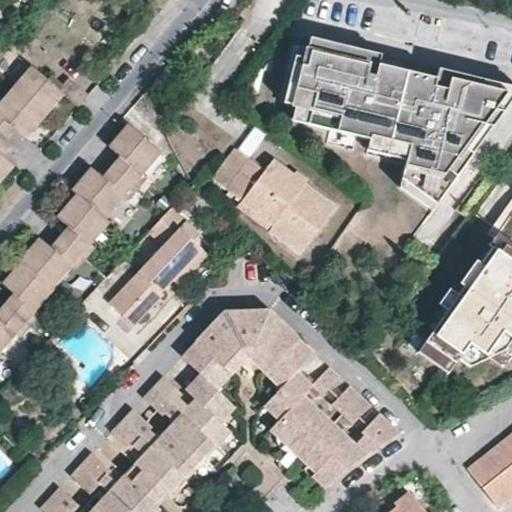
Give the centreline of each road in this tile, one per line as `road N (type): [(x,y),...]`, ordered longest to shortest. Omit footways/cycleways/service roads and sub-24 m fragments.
road 1 (residential): [(428,452),(399,411),(275,293),(216,297),(13,511)]
road 2 (residential): [(194,0),(0,233)]
road 3 (residential): [(393,0),(511,23)]
